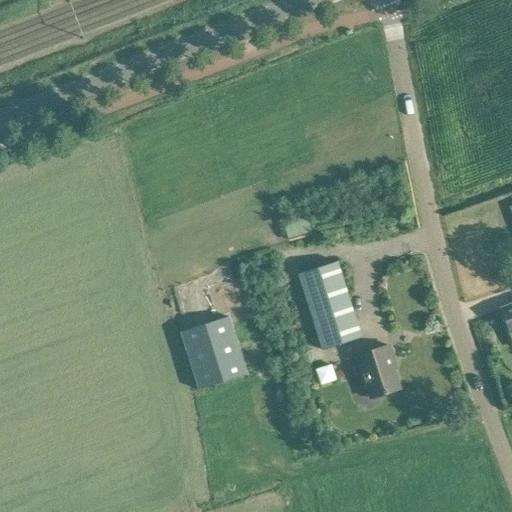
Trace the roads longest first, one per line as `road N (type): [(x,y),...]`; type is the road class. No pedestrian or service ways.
road 1 (unclassified): [(511,475),(441,266),(387,0)]
road 2 (tertiary): [(303,0),(0,118)]
